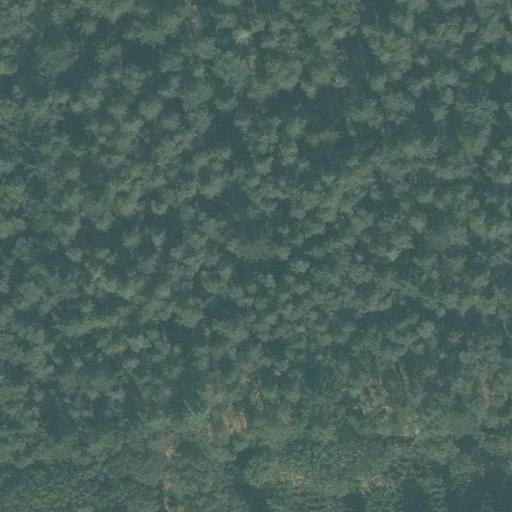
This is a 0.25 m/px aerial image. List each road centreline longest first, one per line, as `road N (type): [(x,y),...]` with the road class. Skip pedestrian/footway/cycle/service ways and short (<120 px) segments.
road 1 (track): [(511,421),(0,468)]
road 2 (track): [(511,117),(32,153)]
